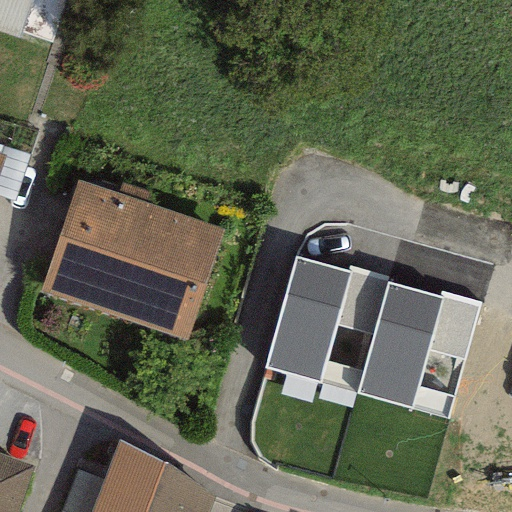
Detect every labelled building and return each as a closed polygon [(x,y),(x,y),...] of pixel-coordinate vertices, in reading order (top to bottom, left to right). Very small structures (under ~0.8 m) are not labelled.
[(48,40),(61,0),(0,0),(0,32),(17,38),(20,31),(48,40)] [(225,231),(75,180),(37,291),(187,342),(225,231)] [(348,273),(294,259),(264,370),(318,385),(333,325),(348,273)] [(370,336),(386,283),(388,277),(350,266),(348,273),(333,325),(370,336)] [(440,299),(386,283),(354,394),(409,409),(425,351),(440,299)] [(442,292),(440,299),(425,351),(463,362),(479,303),(442,292)] [(162,462),(117,440),(88,511),(206,511),(212,497),(162,462)] [(0,511),(16,511),(32,467),(0,455),(0,511)]
